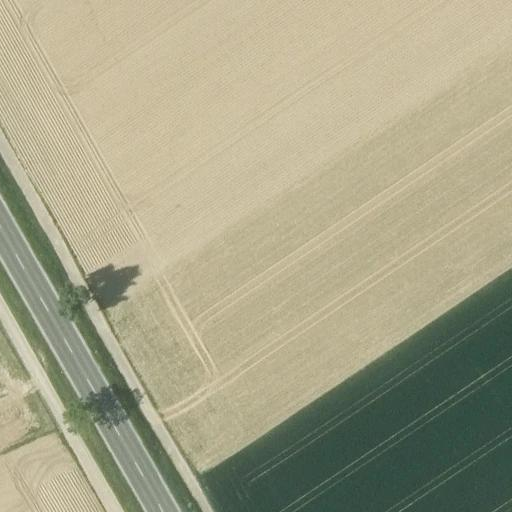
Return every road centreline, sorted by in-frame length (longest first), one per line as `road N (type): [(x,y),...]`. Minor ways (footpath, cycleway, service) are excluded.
road 1 (track): [(205,511),(0,146)]
road 2 (secondary): [(0,229),(161,511)]
road 3 (track): [(0,294),(121,511)]
